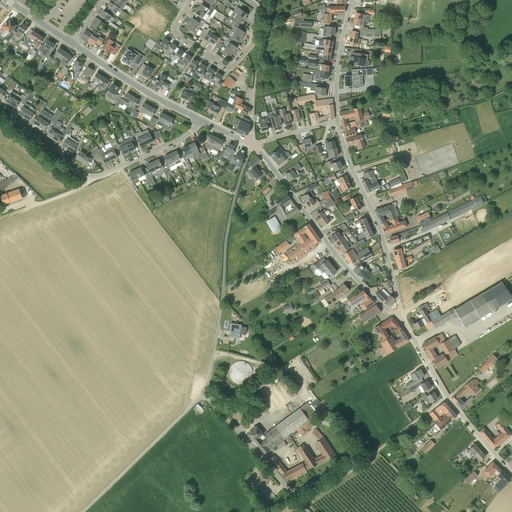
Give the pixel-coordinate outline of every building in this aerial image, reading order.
[(121,9),(123,6),(124,7),(126,4),(119,0),(113,0),(115,1),(113,4),(121,9)] [(216,0),(205,0),(208,1),(206,4),(214,8),(215,6),(218,1),(216,0)] [(110,6),(108,9),(116,14),(118,11),(120,13),(122,10),(121,9),(113,4),(110,2),(108,5),(110,6)] [(202,4),(199,9),(210,16),(215,9),(213,9),(214,8),(206,4),(205,6),(202,4)] [(332,13),(335,13),(335,7),(327,7),(327,8),(326,9),(321,10),(320,14),(324,14),(323,22),(331,23),(332,13)] [(207,21),(210,16),(199,9),(195,13),(198,15),(197,18),(205,22),(206,20),(207,21)] [(241,9),(238,14),(245,19),(248,14),(241,9)] [(109,21),(112,16),(104,11),(100,15),(109,21)] [(234,11),(229,18),(233,21),(237,24),(239,21),(242,23),(245,19),(238,14),(234,11)] [(356,13),(355,19),(364,21),(369,22),(370,16),(356,13)] [(294,24),(298,24),(298,25),(312,26),(312,22),(304,21),(305,17),(302,17),(302,16),(295,18),(295,20),(294,20),(294,24)] [(86,40),(88,41),(95,31),(102,21),(96,17),(87,30),(82,37),(86,40)] [(192,18),(189,23),(196,27),(199,23),(203,25),(205,22),(197,18),(195,20),(192,18)] [(360,26),(359,29),(368,31),(368,29),(368,28),(363,27),(364,23),(364,21),(355,19),(353,25),(360,26)] [(7,30),(10,33),(16,26),(10,21),(9,23),(7,21),(0,29),(0,30),(0,31),(3,34),(6,31),(7,30)] [(238,28),(235,32),(242,37),(245,32),(238,28),(240,25),(237,24),(233,21),(232,24),(236,26),(238,28)] [(110,22),(108,25),(116,31),(119,28),(110,22)] [(196,27),(189,23),(186,27),(193,32),(196,34),(199,29),(196,27)] [(17,29),(16,28),(7,38),(10,41),(18,31),(23,34),(28,27),(22,24),(20,28),(19,27),(17,29)] [(324,26),(323,29),(320,28),(319,36),(327,37),(327,34),(334,35),(335,28),(328,27),(324,26)] [(204,39),(209,42),(213,35),(215,32),(208,27),(205,33),(203,35),(205,37),(204,39)] [(352,31),(351,37),(357,38),(358,35),(368,37),(368,36),(375,37),(375,34),(381,34),(381,29),(368,29),(368,31),(359,29),(359,32),(352,31)] [(29,41),(33,43),(38,34),(33,31),(26,41),(29,42),(29,41)] [(101,45),(105,40),(107,37),(104,35),(102,38),(100,36),(101,35),(95,31),(88,41),(94,45),(96,42),(101,45)] [(233,31),(228,38),(235,42),(236,40),(239,42),(242,37),(235,32),(233,31)] [(44,38),(38,34),(33,43),(36,45),(35,46),(38,48),(44,38)] [(215,42),(218,44),(219,42),(221,39),(218,37),(218,38),(213,35),(209,42),(213,45),(215,42)] [(357,38),(351,37),(349,43),(359,45),(361,39),(357,38)] [(167,46),(170,41),(164,38),(161,42),(159,41),(155,47),(160,50),(162,47),(165,49),(167,46)] [(235,42),(228,38),(224,45),(227,47),(234,52),(237,47),(234,45),(236,43),(235,42)] [(113,57),(115,55),(121,46),(121,45),(114,41),(114,42),(110,39),(105,45),(103,48),(105,50),(104,52),(110,55),(113,57)] [(322,39),(321,41),(320,41),(319,45),(325,46),(333,47),(334,41),(322,39)] [(17,50),(18,48),(24,42),(21,40),(14,47),(17,50)] [(54,45),(48,40),(44,46),(42,45),(38,51),(43,54),(45,52),(48,54),(54,45)] [(169,52),(172,54),(174,52),(177,46),(172,43),(169,48),(167,46),(165,49),(163,51),(168,54),(169,52)] [(231,56),(234,52),(227,47),(224,52),(222,54),(227,58),(229,55),(231,56)] [(61,59),(66,52),(60,48),(55,55),(61,59)] [(177,63),(178,62),(179,59),(181,56),(184,52),(179,49),(176,53),(174,52),(172,54),(170,57),(175,60),(174,61),(177,63)] [(37,52),(34,50),(28,59),(31,61),(37,52)] [(138,66),(144,57),(138,53),(136,55),(127,50),(124,55),(125,56),(122,60),(123,61),(122,61),(125,63),(129,65),(130,64),(131,61),(132,61),(135,63),(134,63),(138,66)] [(332,54),(316,51),(315,54),(318,54),(318,55),(323,56),(323,59),(331,61),(332,54)] [(70,59),(72,57),(66,52),(61,59),(67,64),(69,61),(71,60),(70,59)] [(350,58),(349,64),(358,66),(359,66),(364,66),(364,60),(368,61),(368,55),(353,52),(352,58),(350,58)] [(184,63),(187,65),(192,57),(187,54),(184,58),(181,56),(179,59),(178,62),(183,65),(184,63)] [(199,62),(194,58),(189,66),(192,68),(190,70),(195,73),(197,71),(199,68),(196,66),(199,62)] [(77,60),(73,66),(77,69),(74,74),(78,76),(80,72),(79,70),(83,64),(77,60)] [(34,72),(36,74),(40,70),(44,63),(41,61),(34,72)] [(195,73),(198,75),(203,78),(205,75),(206,73),(204,71),(207,67),(202,63),(199,68),(197,71),(195,73)] [(141,73),(148,78),(153,70),(147,65),(146,66),(143,64),(137,72),(141,74),(141,73)] [(321,67),(321,71),(329,72),(330,66),(318,64),(317,66),(321,67)] [(93,70),(87,67),(81,77),(88,82),(90,80),(88,78),(89,76),(90,76),(91,74),(93,70)] [(206,73),(205,75),(208,77),(206,79),(211,82),(212,80),(214,77),(212,75),(215,71),(210,67),(206,73)] [(350,75),(344,76),(345,87),(351,86),(351,83),(352,83),(353,86),(359,86),(359,75),(358,69),(352,70),(352,76),(350,76),(350,75)] [(67,71),(60,82),(62,83),(69,73),(67,71)] [(212,80),(215,82),(214,84),(216,85),(211,93),(212,94),(223,83),(220,80),(222,76),(217,72),(214,77),(212,80)] [(95,81),(99,83),(103,77),(97,73),(93,80),(91,83),(94,84),(95,81)] [(168,89),(172,83),(166,80),(168,78),(162,74),(159,77),(158,76),(155,82),(156,82),(155,84),(161,88),(163,85),(168,89)] [(229,76),(223,83),(229,89),(236,82),(229,76)] [(102,90),(105,91),(110,83),(108,81),(103,77),(99,83),(102,85),(100,88),(102,90)] [(50,78),(45,83),(49,88),(54,83),(50,78)] [(311,88),(311,86),(312,86),(312,91),(315,91),(315,94),(325,95),(326,89),(320,88),(321,85),(311,83),(302,81),(298,81),(298,86),(311,88)] [(119,88),(113,84),(106,94),(111,97),(110,98),(114,101),(118,95),(116,93),(119,88)] [(184,90),(180,97),(187,100),(189,98),(192,99),(199,87),(195,85),(193,89),(190,87),(187,92),(184,90)] [(133,97),(127,93),(123,99),(120,98),(115,107),(118,108),(120,104),(123,106),(124,104),(127,106),(133,97)] [(11,105),(15,97),(10,94),(5,101),(11,105)] [(22,95),(20,96),(17,94),(15,97),(11,105),(16,108),(20,102),(22,103),(25,99),(28,94),(26,97),(22,95)] [(313,94),(303,96),(305,104),(316,102),(316,104),(313,104),(314,112),(322,111),(324,116),(324,117),(329,115),(329,120),(334,118),(332,98),(316,100),(315,95),(313,95),(313,94)] [(133,97),(127,106),(129,104),(135,107),(130,116),(132,117),(136,111),(138,108),(135,106),(139,100),(133,97)] [(249,113),(251,109),(241,104),(242,100),(243,99),(242,98),(241,99),(238,98),(236,97),(234,97),(233,99),(234,101),(232,105),(249,113)] [(207,107),(210,109),(209,112),(216,116),(221,106),(226,109),(229,103),(220,99),(216,106),(213,104),(214,103),(209,101),(207,107)] [(36,109),(39,111),(44,102),(45,102),(43,100),(40,105),(39,104),(36,109)] [(19,114),(24,117),(31,106),(30,107),(25,103),(19,114)] [(150,107),(144,103),(139,112),(142,114),(143,112),(146,114),(150,107)] [(280,116),(282,121),(281,118),(284,117),(286,125),(293,123),(290,113),(287,114),(285,108),(280,110),(279,106),(282,106),(281,103),(278,104),(279,110),(280,116)] [(31,106),(24,117),(29,120),(35,111),(33,109),(34,108),(31,106)] [(150,107),(146,114),(152,117),(156,110),(150,107)] [(355,115),(357,121),(366,119),(375,116),(374,113),(369,115),(368,111),(362,113),(360,107),(339,113),(342,125),(347,124),(346,118),(355,115)] [(298,109),(296,110),(292,111),(295,123),(299,121),(299,120),(301,120),(298,111),(298,109)] [(274,111),(275,116),(271,116),(274,128),(280,126),(279,123),(282,122),(282,121),(280,116),(279,110),(274,111)] [(318,112),(310,114),(313,125),(329,120),(329,115),(324,117),(324,116),(319,117),(318,112)] [(155,118),(153,121),(150,128),(153,129),(156,123),(162,127),(162,126),(168,116),(161,113),(158,120),(155,118)] [(40,114),(34,124),(39,127),(46,116),(42,114),(41,115),(40,114)] [(46,116),(39,127),(44,130),(50,120),(49,120),(50,119),(46,116)] [(168,125),(170,126),(173,119),(168,116),(162,126),(162,127),(166,129),(168,125)] [(250,121),(243,117),(241,120),(240,120),(236,126),(238,127),(236,131),(245,136),(247,135),(249,131),(250,125),(248,124),(250,121)] [(259,120),(259,123),(262,131),(268,129),(267,125),(270,125),(268,117),(259,120)] [(345,137),(357,134),(356,131),(356,130),(356,128),(365,126),(364,126),(368,125),(366,119),(357,121),(347,124),(342,125),(343,130),(345,137)] [(71,128),(70,128),(73,124),(71,122),(68,127),(64,132),(67,134),(71,128)] [(47,136),(53,139),(59,130),(60,128),(55,124),(47,136)] [(147,144),(142,133),(142,132),(141,131),(135,134),(133,129),(130,131),(133,137),(136,136),(141,147),(147,144)] [(149,131),(148,129),(142,132),(142,133),(147,144),(153,141),(149,131)] [(64,133),(59,130),(53,139),(58,143),(64,133)] [(211,150),(212,149),(217,138),(211,135),(208,133),(205,138),(209,139),(207,142),(209,143),(207,148),(211,150)] [(120,148),(123,155),(129,152),(124,142),(118,145),(113,134),(110,135),(112,139),(117,150),(120,148)] [(363,140),(361,135),(346,139),(348,145),(357,142),(359,149),(365,147),(363,140)] [(212,149),(218,151),(223,141),(217,138),(212,149)] [(299,145),(299,146),(302,152),(303,152),(306,151),(305,148),(312,145),(310,138),(302,141),(303,144),(299,145)] [(62,146),(68,149),(72,142),(67,139),(62,146)] [(108,153),(111,160),(117,157),(114,151),(117,150),(112,139),(109,140),(112,146),(106,149),(108,153)] [(325,143),(327,151),(336,148),(334,141),(325,143)] [(77,146),(72,142),(68,149),(73,153),(77,146)] [(124,142),(129,152),(135,149),(132,142),(126,145),(124,142)] [(189,146),(193,156),(199,153),(195,143),(189,146)] [(221,160),(223,156),(224,153),(231,156),(235,146),(229,143),(226,150),(223,148),(221,153),(218,159),(221,160)] [(97,146),(94,147),(99,158),(102,157),(105,163),(111,160),(108,153),(105,154),(101,149),(99,150),(97,146)] [(183,158),(188,167),(189,170),(192,168),(187,158),(193,156),(189,146),(182,148),(186,156),(183,158)] [(291,156),(287,152),(286,153),(285,151),(284,152),(281,148),(271,155),(278,166),(291,156)] [(336,148),(327,151),(329,158),(332,157),(338,155),(336,148)] [(234,165),(235,164),(239,167),(245,156),(244,155),(245,152),(241,149),(239,153),(238,152),(235,157),(233,156),(230,163),(234,165)] [(76,158),(82,162),(86,155),(80,151),(76,158)] [(185,168),(188,167),(183,158),(181,159),(177,151),(171,154),(176,165),(176,164),(182,161),(185,168)] [(165,157),(170,168),(176,165),(171,154),(165,157)] [(89,157),(86,155),(82,162),(87,166),(88,164),(91,165),(92,165),(94,162),(94,161),(91,159),(92,159),(89,157)] [(250,171),(248,173),(255,181),(262,175),(255,166),(261,161),(257,157),(249,164),(251,166),(248,169),(250,171)] [(158,173),(164,171),(164,170),(159,159),(153,162),(156,170),(158,173)] [(342,168),(340,161),(333,163),(332,160),(326,162),(328,168),(333,167),(335,171),(340,169),(339,169),(342,168)] [(150,172),(152,176),(152,177),(158,174),(158,173),(156,170),(153,162),(147,165),(150,172)] [(286,175),(290,181),(297,176),(300,174),(297,171),(302,168),(297,162),(291,166),(293,169),(286,175)] [(140,181),(146,179),(141,168),(135,170),(140,181)] [(261,171),(265,177),(269,174),(264,168),(261,171)] [(398,170),(403,182),(407,180),(401,168),(398,170)] [(367,193),(372,191),(372,190),(382,185),(380,181),(378,182),(375,176),(372,169),(363,174),(366,180),(362,182),(367,193)] [(135,170),(129,173),(132,181),(134,183),(135,182),(136,184),(140,181),(135,170)] [(12,184),(19,177),(14,172),(7,179),(5,177),(0,182),(0,188),(2,191),(11,183),(12,184)] [(149,177),(152,183),(152,185),(156,184),(152,177),(152,176),(150,172),(147,173),(149,177)] [(330,180),(336,177),(334,174),(333,175),(325,178),(327,183),(330,181),(330,180)] [(346,175),(334,181),(336,187),(339,186),(348,181),(346,175)] [(391,187),(401,183),(399,178),(389,182),(391,187)] [(348,181),(339,186),(341,188),(340,189),(341,192),(351,187),(348,181)] [(392,197),(414,188),(411,181),(389,190),(392,197)] [(316,183),(306,188),(308,193),(311,191),(318,187),(316,183)] [(22,198),(19,189),(1,196),(4,205),(22,198)] [(334,199),(340,197),(337,190),(334,192),(334,191),(332,192),(332,193),(331,193),(334,199)] [(308,193),(302,197),(306,202),(313,197),(315,196),(311,191),(308,193)] [(321,205),(324,204),(333,201),(330,196),(329,193),(327,194),(329,198),(319,202),(321,205)] [(281,210),(293,202),(288,194),(276,202),(281,210)] [(313,197),(306,202),(310,207),(316,203),(318,201),(316,199),(314,201),(312,198),(315,196),(313,197)] [(351,203),(352,205),(359,202),(356,197),(347,201),(348,204),(351,203)] [(422,229),(424,232),(429,230),(484,203),(481,197),(421,226),(419,227),(421,230),(422,229)] [(300,211),(293,202),(281,210),(283,214),(281,216),(283,220),(285,219),(285,220),(300,211)] [(352,205),(350,207),(352,210),(353,212),(361,208),(359,202),(352,205)] [(375,210),(379,219),(382,218),(381,215),(388,212),(391,220),(381,223),(382,224),(397,217),(397,215),(399,215),(396,206),(397,206),(396,202),(392,203),(392,205),(375,210)] [(325,209),(316,215),(320,220),(325,216),(323,214),(326,211),(325,209)] [(420,223),(425,221),(430,218),(428,213),(418,218),(420,223)] [(325,216),(320,220),(324,225),(332,219),(328,214),(325,216)] [(399,223),(397,218),(397,215),(397,217),(382,224),(384,228),(383,228),(384,234),(407,226),(406,223),(405,221),(399,223)] [(273,232),(282,227),(275,216),(266,221),(273,232)] [(356,225),(356,224),(359,223),(361,227),(368,223),(365,217),(355,222),(356,225)] [(320,240),(315,233),(309,223),(276,247),(280,253),(290,246),(289,244),(297,238),(300,242),(291,249),(286,253),(293,263),(317,246),(315,244),(320,240)] [(368,223),(361,227),(364,232),(371,229),(368,223)] [(332,236),(335,241),(342,236),(346,233),(350,231),(348,229),(340,234),(337,229),(333,232),(334,234),(332,236)] [(371,229),(364,232),(367,239),(374,235),(371,229)] [(409,235),(408,231),(398,235),(390,237),(391,244),(399,241),(403,240),(403,237),(409,235)] [(335,241),(339,246),(346,242),(342,236),(335,241)] [(352,249),(356,247),(358,246),(356,243),(353,245),(351,243),(348,245),(346,242),(339,246),(343,252),(351,247),(352,249)] [(395,256),(403,254),(402,251),(405,250),(405,247),(393,250),(395,256)] [(352,249),(345,254),(350,263),(357,259),(359,261),(371,254),(372,254),(368,248),(356,255),(352,249)] [(355,269),(358,273),(365,267),(363,265),(365,263),(364,262),(373,257),(371,254),(359,261),(358,262),(360,264),(355,269)] [(404,261),(408,259),(407,257),(404,258),(403,254),(395,256),(397,263),(404,261)] [(263,265),(268,261),(265,257),(259,261),(263,265)] [(325,271),(332,266),(327,260),(322,264),(319,261),(313,266),(316,269),(318,268),(322,273),(323,274),(325,271)] [(398,269),(406,267),(404,261),(397,263),(398,269)] [(332,266),(325,271),(323,274),(322,273),(321,274),(325,279),(326,278),(327,279),(330,278),(329,277),(336,271),(332,266)] [(366,281),(372,275),(373,276),(381,271),(379,268),(371,273),(365,266),(365,267),(358,273),(366,281)] [(292,278),(284,283),(287,288),(295,283),(292,278)] [(439,300),(441,303),(437,306),(442,314),(486,288),(482,280),(450,298),(448,295),(439,300)] [(464,327),(496,308),(511,299),(501,281),(485,290),(453,309),(457,315),(464,327)] [(328,282),(321,285),(317,288),(319,291),(330,285),(328,282)] [(349,290),(344,284),(339,289),(324,298),(328,305),(344,295),(349,290)] [(353,297),(350,299),(349,300),(349,301),(348,302),(348,303),(349,304),(349,305),(350,305),(351,305),(353,304),(367,295),(363,291),(353,297)] [(391,295),(390,296),(388,298),(380,291),(377,295),(388,306),(395,299),(391,295)] [(375,303),(369,298),(360,305),(364,311),(368,309),(367,308),(375,303)] [(432,320),(428,314),(426,311),(430,308),(427,302),(422,305),(418,307),(422,315),(419,317),(421,320),(413,324),(417,329),(426,324),(432,320)] [(284,312),(285,312),(293,310),(291,304),(282,307),(284,312)] [(359,316),(364,323),(380,311),(376,305),(359,316)] [(453,318),(457,315),(453,309),(449,312),(449,311),(432,321),(436,328),(453,318)] [(400,333),(403,331),(399,324),(392,317),(381,324),(376,327),(383,339),(380,341),(382,340),(383,342),(392,336),(391,336),(389,337),(384,329),(391,325),(393,328),(392,328),(395,332),(399,330),(400,333)] [(232,337),(239,338),(242,325),(231,323),(230,331),(233,331),(232,337)] [(317,335),(320,340),(326,336),(323,331),(317,335)] [(396,348),(409,340),(403,331),(400,333),(402,337),(395,341),(392,336),(383,342),(382,340),(380,341),(383,346),(378,349),(383,357),(396,349),(396,348)] [(436,337),(423,344),(426,351),(431,357),(436,354),(432,348),(440,344),(436,337)] [(444,354),(438,357),(436,354),(431,357),(433,361),(437,368),(448,361),(448,360),(452,357),(451,356),(457,353),(448,339),(441,343),(446,352),(444,354)] [(493,354),(478,369),(482,373),(483,373),(487,370),(498,359),(499,360),(502,357),(496,352),(494,355),(493,354)] [(230,369),(229,372),(230,375),(231,378),(233,380),(235,382),(238,383),(241,384),(244,383),(247,382),(249,380),(251,378),(252,375),(253,372),(252,369),(251,366),(249,364),(247,362),(244,361),(241,361),(238,361),(235,362),(233,364),(231,366),(230,369)] [(253,394),(278,373),(274,369),(263,379),(260,375),(254,381),(256,384),(250,390),(253,394)] [(424,376),(420,369),(412,374),(416,381),(424,376)] [(424,382),(422,380),(414,384),(408,388),(410,391),(420,385),(424,392),(431,388),(427,381),(424,382)] [(451,398),(455,403),(460,399),(459,398),(468,390),(472,396),(479,390),(471,381),(451,398)] [(434,392),(427,396),(426,394),(417,399),(419,402),(424,399),(425,401),(426,401),(428,404),(437,398),(434,392)] [(471,396),(459,407),(461,409),(473,398),(471,396)] [(285,438),(296,430),(305,424),(309,421),(325,409),(325,408),(328,406),(323,400),(320,402),(318,399),(309,404),(308,402),(300,408),(270,430),(273,433),(266,439),(256,426),(253,429),(253,430),(248,434),(253,441),(254,440),(265,454),(285,439),(285,438)] [(445,403),(444,402),(430,414),(434,419),(433,420),(435,421),(436,420),(436,419),(440,416),(442,414),(444,412),(445,412),(446,413),(451,409),(445,403)] [(406,411),(413,407),(411,403),(403,407),(406,411)] [(443,418),(440,416),(436,419),(436,420),(437,420),(439,422),(436,424),(441,430),(457,416),(451,409),(446,413),(445,412),(444,412),(447,415),(443,418)] [(490,436),(486,440),(495,449),(511,435),(500,421),(496,425),(503,433),(494,441),(490,436)] [(311,468),(312,468),(317,465),(327,460),(334,456),(334,457),(336,456),(336,455),(324,437),(319,441),(315,443),(323,454),(315,459),(314,459),(307,448),(306,448),(304,444),(297,448),(305,461),(305,462),(309,469),(311,468)] [(430,440),(426,444),(422,449),(426,453),(434,444),(430,440)] [(481,451),(475,444),(469,449),(469,450),(466,448),(460,453),(463,456),(468,452),(473,457),(475,456),(481,451)] [(486,456),(481,451),(475,456),(473,457),(478,463),(474,465),(477,468),(481,464),(479,462),(479,461),(480,462),(486,456)] [(269,459),(287,480),(306,470),(309,469),(305,462),(288,471),(278,459),(276,461),(272,457),(269,459)] [(345,472),(348,469),(346,467),(347,466),(345,462),(340,464),(342,469),(343,469),(345,472)] [(486,479),(488,477),(489,477),(493,473),(497,477),(497,476),(502,471),(498,467),(493,463),(484,472),(482,475),(486,479)] [(464,479),(463,480),(467,484),(477,476),(474,471),(464,479)] [(477,491),(480,494),(478,496),(473,502),(479,507),(484,511),(493,498),(500,490),(511,480),(502,471),(497,476),(501,480),(498,482),(499,483),(496,486),(492,490),(490,489),(489,488),(487,486),(485,489),(481,486),(477,491)]
